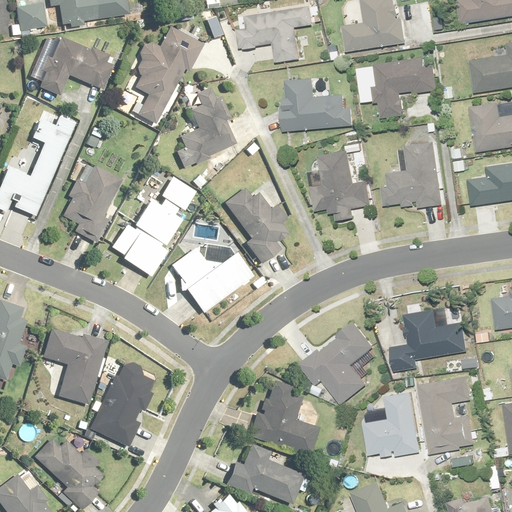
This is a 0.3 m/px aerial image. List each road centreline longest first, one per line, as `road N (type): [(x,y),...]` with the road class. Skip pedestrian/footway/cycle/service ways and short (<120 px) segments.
road 1 (residential): [(216,375),(279,314),(326,283),(380,264),(511,244)]
road 2 (residential): [(0,254),(155,323),(216,375)]
road 3 (residential): [(147,511),(216,375)]
